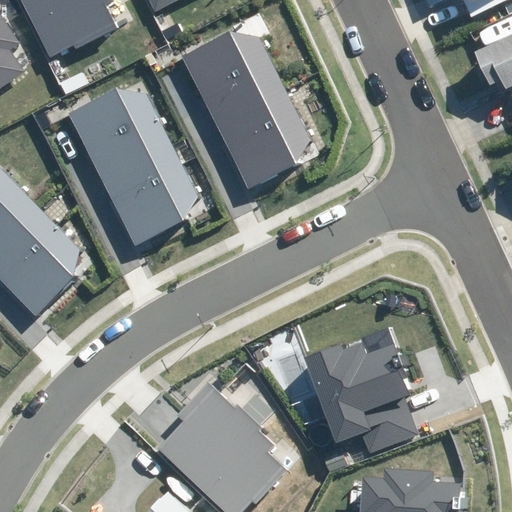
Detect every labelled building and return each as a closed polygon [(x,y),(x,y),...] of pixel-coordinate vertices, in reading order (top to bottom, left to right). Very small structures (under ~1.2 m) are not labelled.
[(32,0),(58,53),(131,17),(122,0),(32,0)] [(150,0),(156,11),(177,0),(150,0)] [(480,0),(485,11),(508,0),(480,0)] [(25,39),(0,3),(0,84),(28,65),(15,47),(25,39)] [(240,27),(187,51),(252,183),(304,160),(316,133),(264,32),(240,27)] [(511,31),(480,47),(497,83),(509,77),(511,82),(511,31)] [(124,84),(73,107),(139,243),(191,217),(204,192),(152,89),(124,84)] [(4,162),(0,163),(0,270),(43,315),(81,272),(84,243),(4,162)] [(347,342),(314,354),(343,438),(368,429),(374,448),(426,431),(413,394),(424,391),(406,337),(377,347),(374,339),(349,348),(347,342)] [(278,405),(247,376),(233,391),(214,374),(180,411),(186,416),(161,443),(235,511),(240,511),(257,495),(261,499),(293,465),(274,447),(283,438),(264,420),(278,405)] [(444,465),(390,462),(390,473),(371,472),(369,509),(377,509),(376,511),(468,511),(470,483),(451,482),(451,476),(444,476),(444,465)] [(206,511),(177,485),(152,511),(206,511)]
